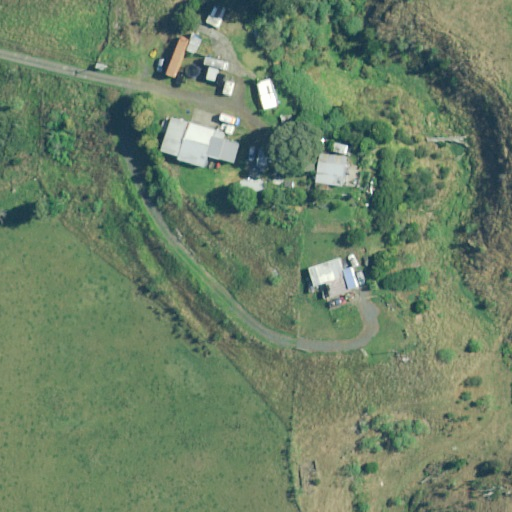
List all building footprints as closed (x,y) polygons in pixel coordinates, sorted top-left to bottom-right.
[(212,36),(186,27),(172,70),(198,79),(212,36)] [(280,106),(273,79),(260,83),(266,109),(280,106)] [(218,130),(174,118),(164,151),(183,156),(182,160),(207,167),(211,156),(237,163),(243,144),(216,136),(218,130)] [(352,145),(338,143),(336,151),(350,154),(352,145)] [(351,158),(324,154),(320,183),(347,186),(351,158)] [(271,180),(245,178),(244,190),(270,192),(271,180)] [(324,285),(329,301),(353,293),(352,290),(361,287),(354,267),(346,270),(342,258),(311,268),(317,288),(324,285)]
